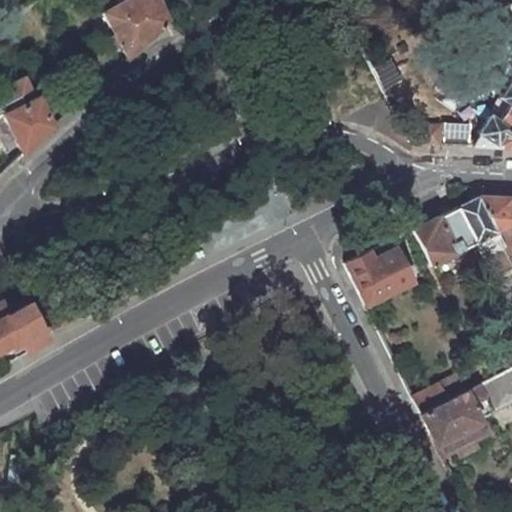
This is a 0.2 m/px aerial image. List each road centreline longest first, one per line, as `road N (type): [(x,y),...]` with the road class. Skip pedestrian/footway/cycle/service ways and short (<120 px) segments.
road 1 (residential): [(14,206),(25,217),(77,211),(294,133),(341,134),(373,145),(419,177)]
road 2 (residential): [(301,238),(436,511)]
road 3 (residential): [(233,0),(123,95),(14,206)]
road 4 (residential): [(301,238),(64,363)]
road 5 (residential): [(419,177),(301,238)]
